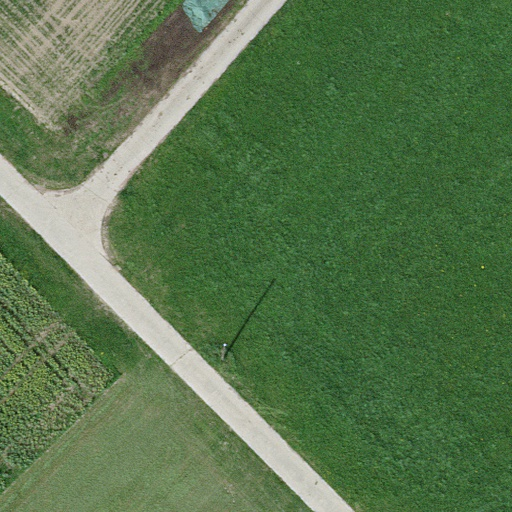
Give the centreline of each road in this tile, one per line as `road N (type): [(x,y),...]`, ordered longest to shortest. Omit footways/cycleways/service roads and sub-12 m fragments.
road 1 (track): [(0,178),(329,511)]
road 2 (track): [(58,237),(267,0)]
